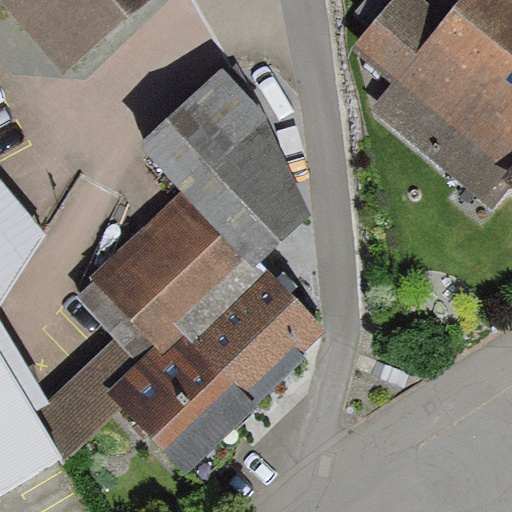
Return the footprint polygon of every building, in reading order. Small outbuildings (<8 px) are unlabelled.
[(1,0),(65,74),(151,0),(1,0)] [(511,0),(473,0),(453,24),(423,0),(368,0),(356,15),(375,31),(351,60),(387,90),(364,117),(493,223),(509,203),(511,204),(511,0)] [(262,111),(224,77),(139,158),(179,200),(255,283),(265,271),(312,224),(262,111)] [(0,316),(46,238),(0,178),(0,316)] [(77,299),(115,341),(130,327),(163,361),(186,343),(257,416),(327,337),(265,271),(255,283),(179,200),(77,299)] [(130,327),(115,341),(36,420),(65,467),(120,413),(189,486),(257,416),(186,343),(163,361),(130,327)] [(0,505),(65,467),(36,420),(0,358),(0,505)]
